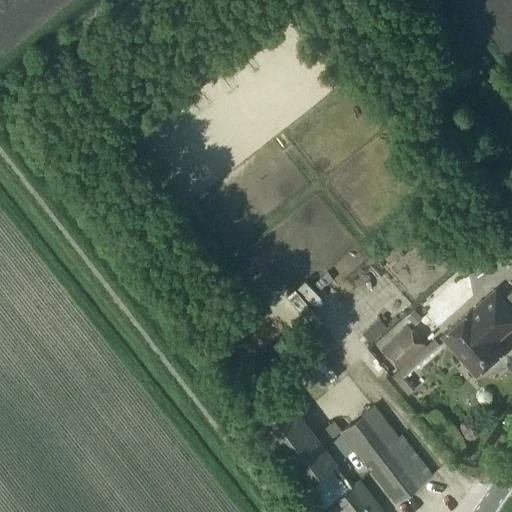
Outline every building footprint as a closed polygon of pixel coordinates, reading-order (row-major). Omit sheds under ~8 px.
[(479,122),(465,106),(454,117),(467,132),(479,122)] [(420,242),(413,233),(404,241),(412,249),(420,242)] [(478,252),(467,261),(477,273),(488,264),(478,252)] [(344,296),(379,269),(371,258),(336,285),(344,296)] [(322,276),(316,282),(321,288),(327,282),(322,276)] [(511,324),(511,309),(496,291),(472,312),(470,310),(443,334),(477,373),(490,361),(493,364),(504,355),(501,352),(504,349),(495,339),(511,324)] [(415,324),(423,317),(416,308),(407,315),(415,324)] [(379,333),(388,326),(380,317),(372,325),(379,333)] [(425,344),(423,342),(408,325),(382,348),(381,349),(383,351),(374,359),(386,372),(388,374),(389,375),(425,344)] [(280,378),(315,349),(305,337),(270,366),(280,378)] [(438,342),(434,337),(391,374),(408,393),(415,387),(403,372),(438,342)] [(489,389),(485,388),(482,389),(479,392),(478,396),(479,400),(482,402),(486,403),(490,402),(492,399),(493,395),(492,391),(489,389)] [(349,488),(332,466),(338,462),(284,391),(249,418),(303,489),(304,488),(321,511),(332,503),(339,511),(380,511),(378,509),(381,506),(360,479),(349,488)] [(396,503),(433,474),(402,434),(399,436),(375,404),(341,431),(396,503)] [(324,440),(340,428),(333,419),(317,431),(324,440)]
